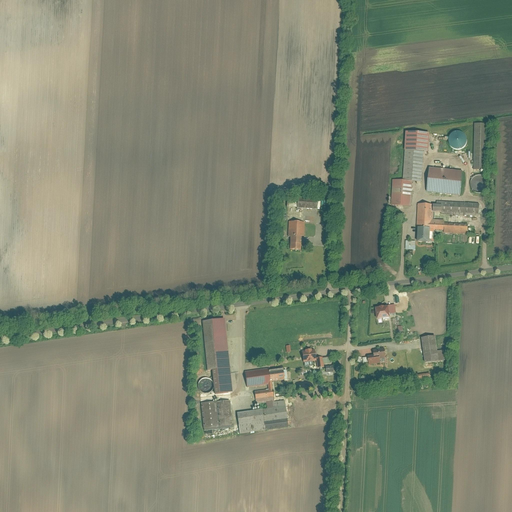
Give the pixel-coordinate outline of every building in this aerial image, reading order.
[(488,125),(473,125),(473,171),(488,171),(488,125)] [(468,146),(462,130),(447,135),(452,151),(468,146)] [(405,153),(403,181),(413,182),(412,183),(422,183),(424,154),(427,155),(429,135),(405,133),(403,153),(405,153)] [(463,172),(428,169),(426,194),(461,197),(463,172)] [(476,185),(477,190),(483,189),(482,183),(477,184),(477,180),(480,180),(480,177),(474,177),(475,182),(476,181),(477,185),(476,185)] [(392,181),(391,207),(411,207),(412,183),(413,182),(403,181),(392,181)] [(317,199),(286,197),(285,208),(317,209),(317,199)] [(417,205),(416,229),(431,229),(430,234),(468,235),(469,225),(447,224),(447,221),(433,221),(433,215),(479,217),(479,204),(436,203),(436,205),(417,205)] [(305,224),(288,223),(287,238),(289,238),(289,251),(300,252),(301,239),(304,239),(305,224)] [(416,229),(416,243),(430,243),(430,234),(431,229),(416,229)] [(415,250),(415,241),(405,241),(405,250),(415,250)] [(388,308),(375,310),(376,323),(390,321),(390,315),(395,315),(394,306),(388,307),(388,308)] [(224,321),(201,323),(206,373),(212,372),(215,396),(231,395),(224,321)] [(435,337),(421,339),(424,366),(446,363),(444,352),(437,352),(435,337)] [(384,351),(373,353),(374,358),(366,358),(367,367),(381,366),(380,362),(385,361),(384,351)] [(314,352),(302,353),(303,364),(315,363),(316,370),(324,369),(323,365),(330,364),(329,358),(315,360),(314,352)] [(267,370),(244,373),(246,388),(267,385),(268,391),(255,393),(257,405),(267,403),(267,410),(236,414),(239,436),(289,429),(285,401),(274,403),(271,384),(284,382),(283,374),(268,376),(267,370)] [(430,375),(410,377),(411,385),(431,383),(430,375)] [(213,390),(214,387),(213,385),(212,383),(210,381),(208,380),(205,379),(203,380),(201,381),(199,383),(198,385),(197,388),(198,391),(200,393),(202,395),(205,395),(207,395),(210,394),(212,392),(213,390)] [(230,402),(201,405),(204,432),(233,429),(230,402)]
